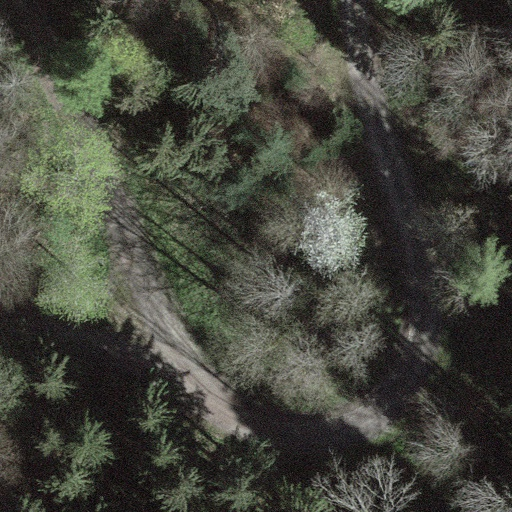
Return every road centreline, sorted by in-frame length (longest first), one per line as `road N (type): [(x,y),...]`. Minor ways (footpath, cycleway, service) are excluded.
road 1 (track): [(177,374),(235,418),(285,432),(333,430),(377,418),(422,353),(431,306),(422,254),(374,124),(349,0)]
road 2 (track): [(11,0),(135,263),(177,374)]
road 3 (track): [(0,318),(101,337),(177,374)]
